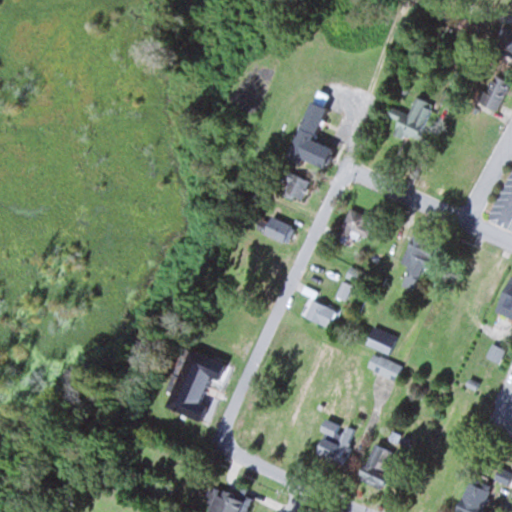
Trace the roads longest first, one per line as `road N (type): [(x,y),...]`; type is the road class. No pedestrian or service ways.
road 1 (residential): [(215,444),(345,170),(372,94)]
road 2 (residential): [(511,240),(345,170)]
